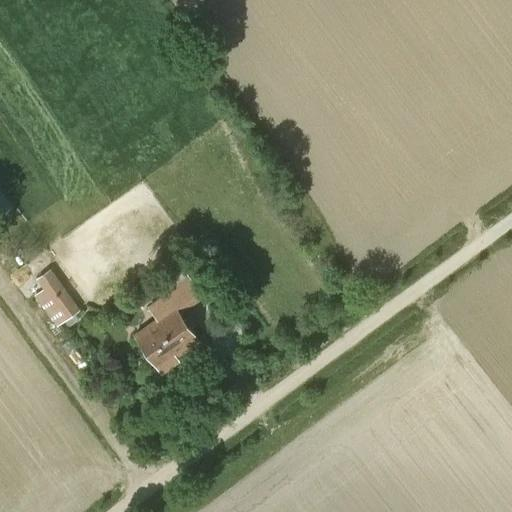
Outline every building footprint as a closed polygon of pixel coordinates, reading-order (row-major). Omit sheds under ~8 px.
[(0,189),(0,218),(14,209),(0,189)] [(168,295),(191,278),(181,263),(166,273),(166,297),(168,295)] [(80,309),(51,269),(38,278),(45,289),(37,294),(58,325),(80,309)] [(168,295),(177,308),(201,292),(191,278),(168,295)] [(201,292),(177,308),(181,313),(204,297),(201,292)] [(160,321),(177,308),(168,295),(166,297),(151,307),(160,321)] [(181,313),(177,308),(160,321),(137,337),(161,372),(179,359),(175,354),(198,338),(181,313)]
